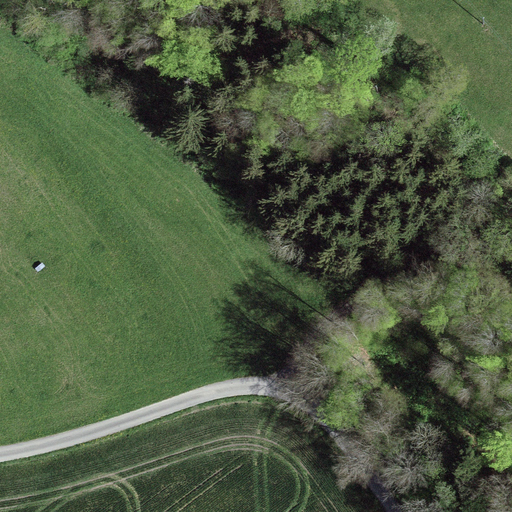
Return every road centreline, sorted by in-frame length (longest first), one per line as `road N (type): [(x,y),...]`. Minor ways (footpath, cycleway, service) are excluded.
road 1 (unclassified): [(0,456),(251,389),(304,407),(391,511)]
road 2 (track): [(511,318),(470,298),(389,291),(320,332),(282,395)]
